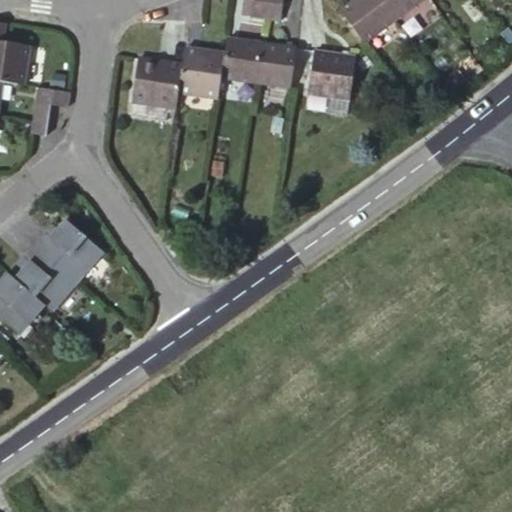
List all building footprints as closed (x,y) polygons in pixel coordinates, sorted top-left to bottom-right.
[(265,15),(266,0),(252,0),(251,14),(265,15)] [(281,18),(283,0),(266,0),(265,15),(281,18)] [(395,18),(380,0),(354,0),(341,10),(364,41),(395,18)] [(380,0),(395,18),(418,0),(380,0)] [(228,35),(226,50),(222,75),(256,80),(262,40),(228,35)] [(0,79),(1,80),(7,81),(21,83),(27,42),(15,41),(3,39),(0,38),(0,79)] [(262,40),(256,80),(291,86),(298,45),(262,40)] [(187,43),(185,60),(181,92),(219,97),(222,75),(226,50),(187,43)] [(352,98),(356,54),(315,47),(309,92),(352,98)] [(181,92),(185,60),(143,55),(137,54),(131,99),(136,100),(179,105),(181,92)] [(67,94),(68,88),(41,85),(33,83),(30,102),(46,104),(65,107),(66,102),(67,94)] [(46,104),(30,102),(28,118),(25,133),(41,136),(46,104)] [(102,261),(64,231),(52,246),(44,241),(22,268),(28,273),(14,290),(5,282),(0,288),(0,326),(21,343),(44,315),(52,322),(102,261)]
